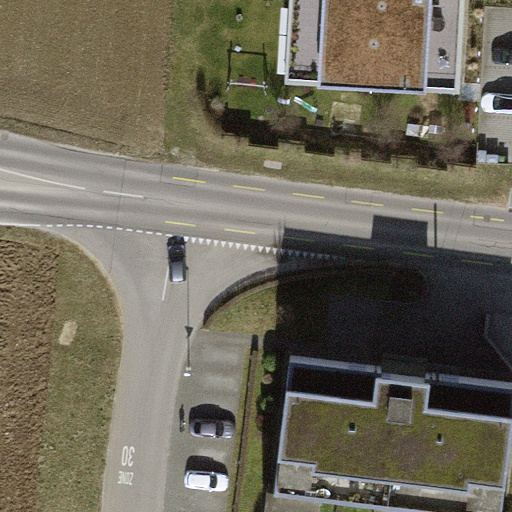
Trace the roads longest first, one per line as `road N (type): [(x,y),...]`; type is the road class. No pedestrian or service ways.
road 1 (secondary): [(179,202),(511,240)]
road 2 (residential): [(179,202),(145,511)]
road 3 (secondary): [(0,176),(179,202)]
